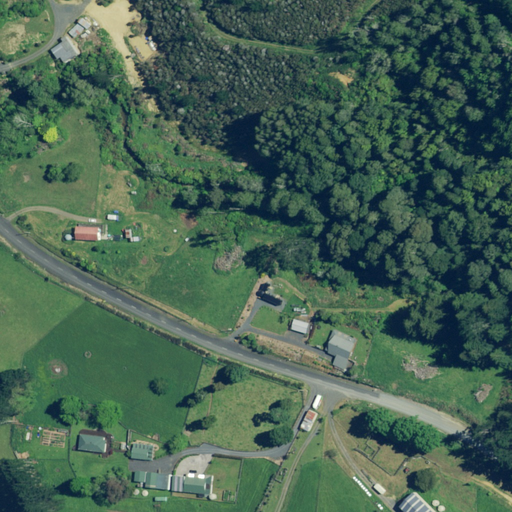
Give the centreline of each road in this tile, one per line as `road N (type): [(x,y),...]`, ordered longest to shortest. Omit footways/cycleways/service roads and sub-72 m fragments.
road 1 (unclassified): [(511,471),(413,413),(270,367),(93,287),(0,221)]
road 2 (track): [(188,0),(211,24),(308,24),(349,0)]
